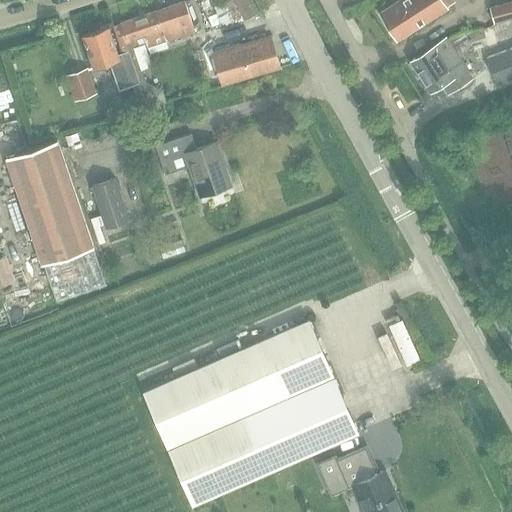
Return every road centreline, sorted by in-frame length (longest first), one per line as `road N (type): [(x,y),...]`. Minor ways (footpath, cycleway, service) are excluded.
road 1 (tertiary): [(511,413),(380,180),(291,0)]
road 2 (unclassified): [(511,348),(328,0)]
